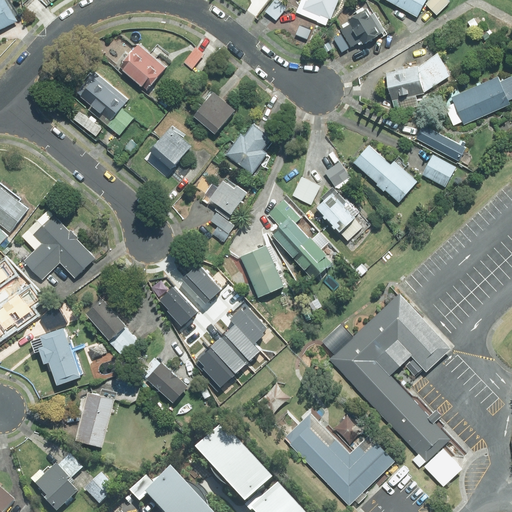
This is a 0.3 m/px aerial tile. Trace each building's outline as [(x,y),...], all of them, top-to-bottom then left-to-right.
[(0,0),(0,30),(16,22),(3,0),(0,0)] [(274,0),(265,12),(276,20),(286,8),(276,0),(274,0)] [(307,0),(307,2),(303,0),(301,0),(296,12),(325,24),(328,18),(330,19),(337,0),(307,0)] [(425,0),(387,0),(416,16),(425,0)] [(447,0),(429,0),(426,4),(436,15),(449,2),(447,0)] [(384,31),(369,7),(340,25),(342,28),(340,30),(350,47),(360,41),(362,45),(384,31)] [(480,26),(472,17),(460,27),(468,36),(480,26)] [(318,24),(310,40),(319,43),(326,28),(318,24)] [(118,66),(145,89),(164,67),(138,44),(118,66)] [(205,54),(195,46),(184,62),(194,69),(205,54)] [(418,67),(423,91),(449,75),(436,56),(418,67)] [(418,66),(386,73),(392,100),(416,95),(424,94),(423,91),(418,67),(418,66)] [(88,109),(107,125),(121,108),(128,100),(94,71),(76,93),(92,105),(88,109)] [(497,76),(450,97),(462,125),(511,103),(511,76),(500,82),(497,76)] [(194,116),(214,134),(234,110),(213,93),(194,116)] [(418,107),(416,95),(392,100),(395,112),(418,107)] [(133,117),(121,108),(107,125),(119,134),(133,117)] [(226,155),(252,173),(266,153),(262,150),(270,138),(252,126),(244,137),(240,135),(226,155)] [(465,148),(422,126),(416,139),(458,161),(465,148)] [(150,151),(170,168),(190,146),(170,129),(150,151)] [(399,202),(416,182),(393,162),(391,165),(368,145),(353,163),(399,202)] [(445,188),(456,167),(433,155),(422,176),(445,188)] [(340,162),(325,172),(337,188),(351,178),(340,162)] [(320,187),(302,178),(293,195),(311,204),(320,187)] [(233,189),(222,181),(209,199),(217,205),(214,210),(228,219),(246,193),(236,186),(233,189)] [(345,201),(332,187),(321,198),(324,200),(316,208),(348,240),(352,236),(356,239),(371,224),(347,200),(345,201)] [(0,222),(10,231),(27,209),(0,189),(0,222)] [(279,225),(288,217),(295,224),(300,218),(283,200),(268,214),(279,225)] [(36,250),(25,261),(42,279),(59,262),(75,278),(95,258),(76,239),(78,238),(70,230),(69,231),(48,211),(22,236),(36,250)] [(215,213),(210,221),(228,233),(233,226),(215,213)] [(295,224),(288,217),(279,225),(270,234),(313,281),(332,263),(320,250),(327,243),(318,233),(310,241),(295,224)] [(283,286),(266,246),(240,257),(258,297),(283,286)] [(0,287),(15,275),(0,257),(0,287)] [(217,269),(198,282),(218,310),(237,297),(217,269)] [(25,283),(0,303),(0,312),(12,326),(20,320),(23,324),(44,306),(25,283)] [(185,288),(168,300),(190,330),(207,318),(185,288)] [(451,348),(399,293),(352,337),(339,324),(319,342),(331,355),(328,358),(426,463),(442,448),(451,439),(391,375),(410,356),(425,372),(451,348)] [(85,313),(122,357),(139,343),(102,299),(85,313)] [(239,324),(266,356),(279,345),(251,313),(239,324)] [(239,324),(224,336),(252,368),(266,356),(239,324)] [(56,384),(79,377),(62,329),(40,336),(43,346),(38,348),(44,363),(49,362),(56,384)] [(211,346),(239,380),(252,368),(224,336),(211,346)] [(211,346),(198,357),(226,391),(239,380),(211,346)] [(140,374),(172,402),(187,386),(154,357),(140,374)] [(75,441),(101,448),(116,391),(101,388),(99,396),(87,393),(80,395),(77,406),(82,414),(75,441)] [(308,413),(281,439),(348,508),(395,463),(374,442),(371,445),(365,439),(348,455),(308,413)] [(345,413),(332,426),(350,444),(363,432),(345,413)] [(301,511),(222,425),(193,451),(248,511),(301,511)] [(461,469),(442,448),(426,463),(423,466),(442,486),(461,469)] [(70,454),(56,466),(68,479),(81,467),(70,454)] [(68,479),(56,466),(44,477),(40,472),(31,480),(44,494),(41,497),(55,511),(57,511),(76,494),(65,483),(69,479),(68,479)] [(208,511),(171,471),(146,494),(157,508),(161,511),(208,511)] [(102,473),(84,489),(99,505),(116,488),(102,473)] [(0,511),(4,511),(14,501),(0,488),(0,511)]
